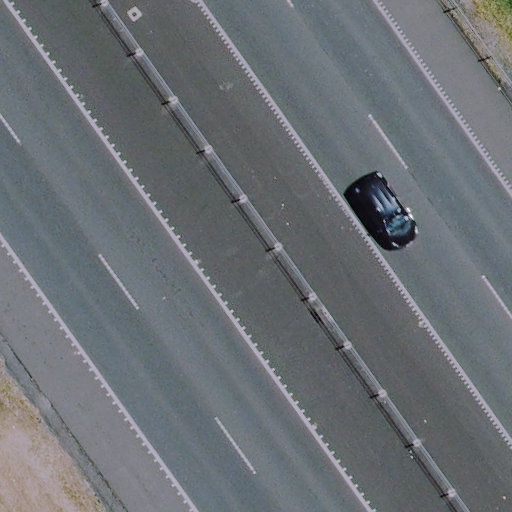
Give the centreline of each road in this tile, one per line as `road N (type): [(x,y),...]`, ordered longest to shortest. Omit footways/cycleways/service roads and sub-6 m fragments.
road 1 (motorway): [(285,511),(0,109)]
road 2 (motorway): [(287,0),(511,319)]
